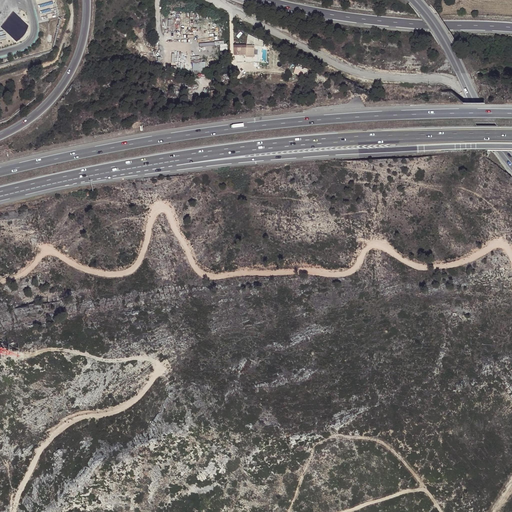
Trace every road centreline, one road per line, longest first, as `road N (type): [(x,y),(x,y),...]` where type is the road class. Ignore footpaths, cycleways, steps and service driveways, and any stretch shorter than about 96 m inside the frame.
road 1 (track): [(511,258),(500,243),(463,262),(423,268),(378,243),(349,273),(210,276),(191,265),(161,206),(130,273),(94,273),(53,251),(0,282)]
road 2 (motorway): [(511,113),(229,129),(0,171)]
road 3 (motorway): [(96,172),(281,144),(511,134)]
road 4 (motorway): [(96,172),(511,146)]
road 5 (motorway): [(261,0),(343,16),(511,27)]
road 6 (secondary): [(416,0),(511,162)]
road 7 (motorway): [(87,0),(83,39),(60,88),(0,137)]
